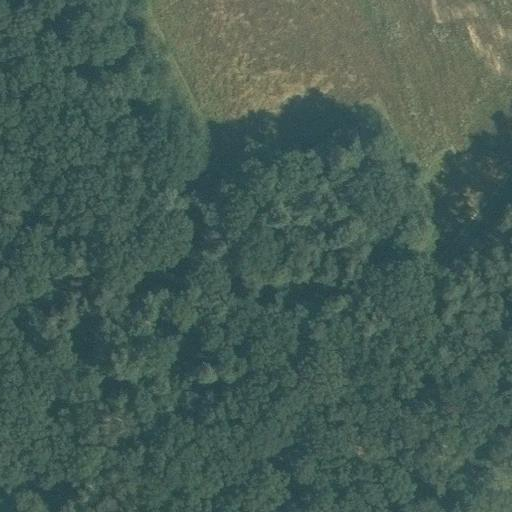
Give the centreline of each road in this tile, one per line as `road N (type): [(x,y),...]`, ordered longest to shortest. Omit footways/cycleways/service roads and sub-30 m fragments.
road 1 (track): [(189,511),(511,196)]
road 2 (track): [(71,511),(0,373)]
